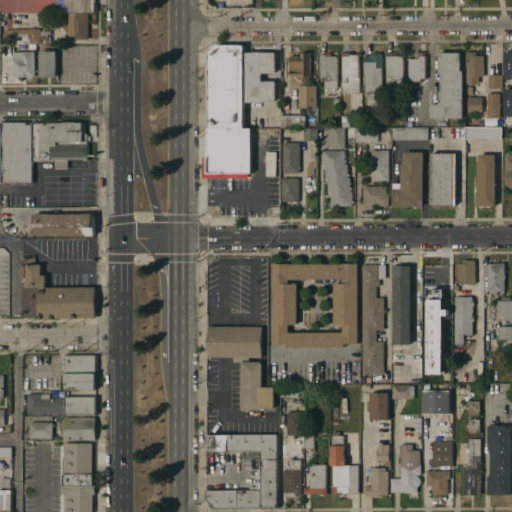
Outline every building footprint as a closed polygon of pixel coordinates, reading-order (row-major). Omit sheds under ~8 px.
[(37,0),(37,2),(69,2),(69,3),(95,3),(95,12),(87,12),(87,13),(0,13),(0,0),(37,0)] [(71,40),(71,36),(67,36),(67,13),(87,14),(87,40),(71,40)] [(40,44),(19,44),(19,40),(4,41),(3,30),(39,29),(40,44)] [(40,31),(49,31),(50,43),(40,43),(40,31)] [(216,45),(243,45),(243,128),(207,128),(207,54),(216,45)] [(39,51),(55,51),(56,78),(39,78),(39,51)] [(34,77),(13,78),(12,52),(34,52),(34,77)] [(274,53),(274,74),(260,74),(260,81),(274,81),(274,102),(245,102),(245,53),(274,53)] [(309,76),(288,76),(288,57),(299,57),(299,53),(309,53),(309,76)] [(336,89),(324,89),(324,78),(319,79),(319,55),(325,55),(325,53),(330,53),(330,57),(336,56),(336,89)] [(358,78),(359,78),(359,94),(341,94),(341,53),(352,53),(352,55),(358,55),(358,78)] [(378,90),(378,92),(373,92),(373,94),(369,94),(369,92),(368,93),(364,93),(364,76),(363,76),(363,57),(369,57),(369,55),(372,53),(378,53),(381,56),(382,90),(378,90)] [(403,80),(402,80),(402,93),(386,93),(386,53),(396,53),(396,56),(403,56),(403,80)] [(425,79),(420,79),(420,82),(407,82),(407,59),(414,59),(414,53),(425,53),(425,79)] [(462,119),(429,119),(429,105),(437,105),(437,103),(440,103),(440,75),(437,75),(437,53),(460,53),(460,71),(462,71),(462,119)] [(476,53),(476,56),(483,56),(483,77),(478,77),(478,84),(466,85),(466,53),(476,53)] [(502,75),(502,89),(488,89),(488,75),(502,75)] [(316,86),(316,108),(298,108),(298,86),(316,86)] [(499,118),(487,118),(487,106),(486,106),(486,102),(487,102),(487,94),(499,94),(499,104),(500,104),(500,107),(499,107),(499,118)] [(481,98),(481,113),(466,112),(467,98),(481,98)] [(300,115),(300,116),(304,116),(304,127),(280,128),(280,115),(300,115)] [(0,123),(26,123),(26,125),(31,125),(31,123),(82,123),(82,133),(85,133),(87,135),(87,137),(89,137),(89,141),(87,141),(87,160),(67,161),(67,169),(54,169),(54,161),(52,161),(50,162),(31,162),(32,183),(0,183),(0,123)] [(501,127),(501,139),(469,139),(469,140),(465,140),(465,127),(501,127)] [(344,136),(344,149),(331,149),(331,128),(354,128),(354,136),(344,136)] [(354,128),(377,128),(377,142),(354,142),(354,136),(354,128)] [(391,140),(391,128),(427,128),(427,140),(391,140)] [(303,131),(317,131),(317,141),(303,141),(303,131)] [(299,143),(299,147),(299,150),(298,167),(299,167),(299,169),(298,169),(298,173),(282,173),(282,143),(299,143)] [(344,151),(344,161),(346,161),(346,163),(344,163),(344,165),(346,165),(346,174),(348,174),(348,177),(346,177),(346,178),(349,178),(349,188),(351,188),(351,190),(349,190),(349,191),(351,191),(351,201),(353,201),(353,204),(351,204),(351,206),(329,206),(329,194),(327,194),(327,180),(324,180),(324,167),(322,167),(322,151),(344,151)] [(387,181),(370,181),(370,178),(370,175),(370,151),(387,151),(387,181)] [(422,202),(417,202),(417,207),(392,207),(392,183),(400,183),(400,164),(402,164),(402,152),(422,152),(422,202)] [(455,206),(430,206),(430,205),(428,205),(428,201),(430,201),(430,198),(428,198),(428,194),(430,194),(430,192),(429,192),(429,188),(430,188),(430,185),(428,185),(428,181),(430,181),(430,179),(429,179),(429,175),(430,175),(430,172),(428,172),(428,168),(430,168),(430,166),(428,166),(428,163),(430,163),(430,160),(429,160),(429,156),(430,156),(430,154),(455,154),(455,206)] [(495,207),(490,207),(490,208),(486,208),(486,207),(484,207),(484,208),(478,208),(478,207),(475,207),(475,192),(476,192),(476,180),(474,180),(474,176),(476,176),(476,161),(477,161),(477,155),(495,155),(495,207)] [(297,178),(297,188),(298,188),(298,192),(297,192),(297,203),(296,203),(295,204),(292,204),(291,203),(281,203),(281,178),(297,178)] [(385,194),(387,194),(387,207),(379,207),(379,206),(374,206),(374,209),(362,209),(362,186),(385,186),(385,194)] [(94,236),(32,237),(32,214),(94,214),(94,236)] [(474,284),(456,284),(456,264),(462,264),(462,260),(474,260),(474,284)] [(503,292),(501,292),(502,295),(496,295),(496,294),(493,294),(493,292),(487,292),(486,264),(494,264),(494,263),(503,263),(503,292)] [(285,348),(285,344),(272,344),(272,264),(357,264),(357,344),(344,344),(344,348),(285,348)] [(444,289),(423,289),(423,283),(423,280),(423,264),(444,264),(444,289)] [(37,319),(37,318),(22,318),(21,288),(26,288),(26,266),(40,265),(40,276),(45,276),(45,288),(95,288),(95,319),(37,319)] [(384,265),(384,279),(379,279),(379,287),(376,287),(375,298),(383,298),(383,330),(375,330),(375,342),(383,342),(383,374),(361,374),(361,265),(384,265)] [(410,345),(393,345),(393,335),(392,335),(392,319),(393,319),(393,296),(392,296),(392,281),(393,281),(393,266),(410,266),(410,345)] [(471,297),(471,301),(473,301),(473,306),(472,306),(472,313),(471,313),(471,317),(473,317),(473,322),(471,322),(471,335),(462,335),(462,345),(453,345),(453,297),(471,297)] [(496,301),(501,301),(501,298),(509,298),(509,301),(511,301),(511,322),(505,322),(505,324),(500,324),(500,321),(496,321),(496,301)] [(426,300),(425,374),(441,374),(442,300),(426,300)] [(232,358),(207,357),(207,326),(261,327),(261,358),(248,358),(248,362),(261,362),(261,385),(240,385),(240,362),(232,362),(232,358)] [(511,327),(511,340),(497,340),(497,327),(511,327)] [(95,356),(95,390),(78,390),(78,387),(68,387),(68,383),(64,383),(64,371),(61,371),(61,365),(64,365),(64,356),(95,356)] [(440,391),(440,383),(450,384),(450,391),(440,391)] [(261,387),(273,387),(273,408),(261,408),(261,410),(240,410),(240,385),(261,385),(261,387)] [(280,397),(280,385),(298,385),(298,397),(280,397)] [(391,399),(391,385),(409,385),(409,386),(413,386),(413,399),(391,399)] [(422,404),(422,391),(437,391),(437,404),(422,404)] [(388,420),(369,420),(369,412),(366,412),(366,401),(369,401),(369,393),(388,393),(388,420)] [(95,416),(64,416),(64,414),(40,414),(40,416),(38,416),(38,414),(26,414),(26,394),(49,394),(49,398),(64,398),(64,397),(95,397),(95,416)] [(467,415),(467,402),(479,402),(479,416),(467,415)] [(286,435),(286,412),(302,412),(302,435),(286,435)] [(94,418),(95,440),(64,441),(64,424),(62,424),(62,421),(64,421),(64,418),(94,418)] [(468,433),(468,420),(479,420),(479,433),(468,433)] [(51,439),(28,439),(28,423),(52,423),(51,439)] [(436,436),(436,424),(449,424),(449,436),(436,436)] [(510,495),(487,495),(487,477),(489,477),(489,445),(487,445),(487,426),(511,426),(510,495)] [(340,495),(340,493),(338,493),(338,495),(335,495),(335,493),(332,493),(332,466),(330,466),(330,446),(331,446),(331,436),(331,432),(339,432),(339,436),(342,436),(342,446),(343,446),(343,458),(345,458),(345,465),(358,465),(358,495),(340,495)] [(304,449),(304,433),(313,433),(313,449),(304,449)] [(206,499),(206,491),(248,490),(248,487),(257,487),(257,483),(259,483),(259,479),(256,479),(256,469),(260,469),(260,452),(206,452),(206,435),(277,435),(277,508),(215,508),(206,499)] [(462,496),(462,467),(466,467),(466,463),(468,463),(467,439),(479,439),(480,495),(462,496)] [(433,450),(439,450),(439,443),(451,443),(451,453),(451,466),(433,465),(433,450)] [(376,461),(376,451),(379,445),(388,445),(388,461),(376,461)] [(400,445),(411,445),(411,451),(419,450),(419,465),(420,465),(420,475),(416,475),(416,477),(418,477),(420,480),(420,483),(418,486),(416,487),(416,492),(391,492),(391,478),(400,478),(400,445)] [(11,459),(0,459),(0,447),(11,447),(11,459)] [(286,496),(286,493),(283,493),(282,470),(289,470),(289,460),(300,460),(300,470),(301,470),(301,496),(286,496)] [(309,487),(309,479),(308,479),(308,477),(309,477),(309,465),(325,465),(326,495),(316,495),(316,494),(303,494),(303,488),(309,487)] [(388,495),(377,495),(377,496),(365,496),(365,486),(370,486),(370,468),(384,468),(384,471),(388,471),(388,495)] [(449,471),(449,479),(447,479),(447,495),(431,495),(431,486),(425,486),(425,471),(449,471)] [(65,474),(65,473),(72,473),(72,474),(77,474),(84,474),(84,475),(91,475),(91,486),(92,486),(92,511),(63,511),(63,474),(65,474)] [(10,511),(2,511),(0,511),(0,490),(11,491),(10,511)]
